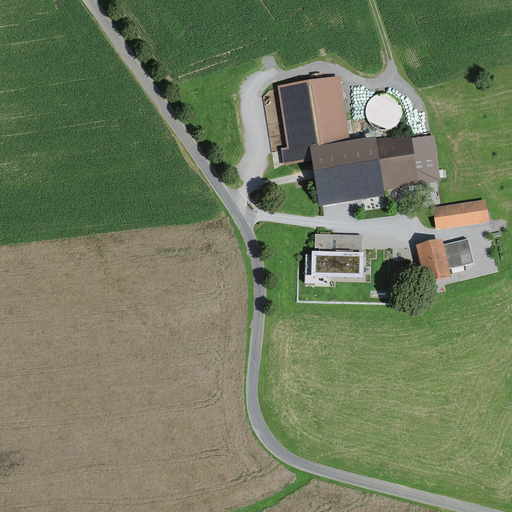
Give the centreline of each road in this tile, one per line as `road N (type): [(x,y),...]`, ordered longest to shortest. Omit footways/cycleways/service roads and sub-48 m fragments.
road 1 (tertiary): [(480,511),(307,466),(265,435),(252,392),(260,291),(250,238),(89,0)]
road 2 (track): [(228,200),(254,177),(251,97),(259,84),(331,71),(371,83),(386,77),(388,54),(370,0)]
